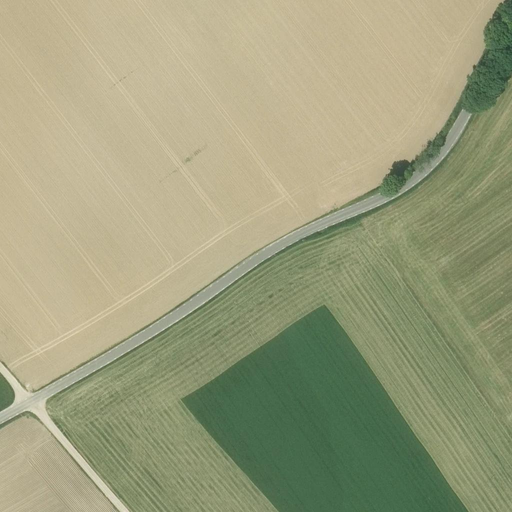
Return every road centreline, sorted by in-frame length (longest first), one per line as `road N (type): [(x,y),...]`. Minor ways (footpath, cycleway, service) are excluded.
road 1 (unclassified): [(511,34),(438,156),(412,179),(264,253),(28,402)]
road 2 (track): [(125,511),(0,367)]
